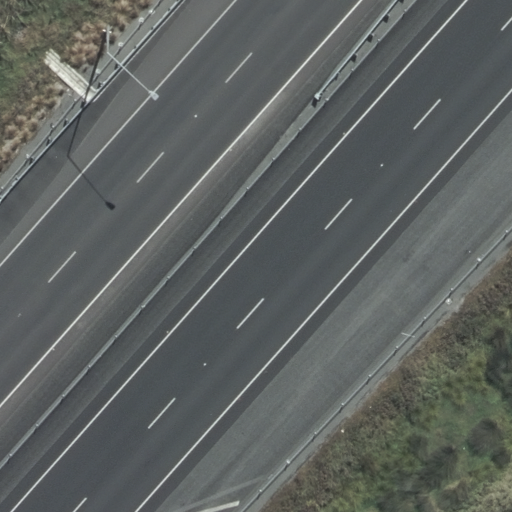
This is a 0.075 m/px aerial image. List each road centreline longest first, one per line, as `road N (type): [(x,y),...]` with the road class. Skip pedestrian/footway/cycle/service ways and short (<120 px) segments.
road 1 (motorway): [(511,19),(74,511)]
road 2 (motorway): [(0,336),(298,0)]
